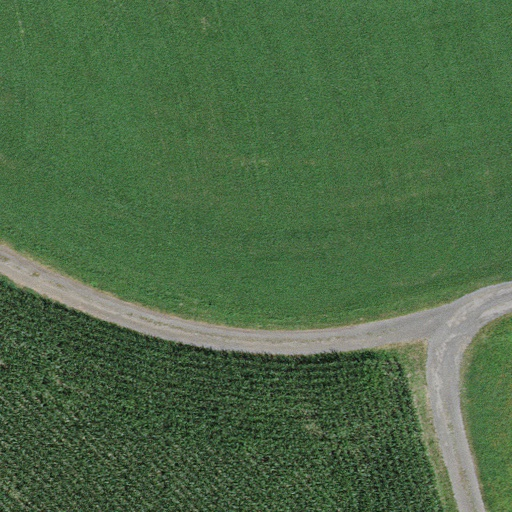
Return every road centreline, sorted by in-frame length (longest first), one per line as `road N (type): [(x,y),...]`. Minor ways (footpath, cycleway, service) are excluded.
road 1 (track): [(440,314),(295,356),(144,332),(0,258)]
road 2 (track): [(440,314),(431,383),(460,511)]
